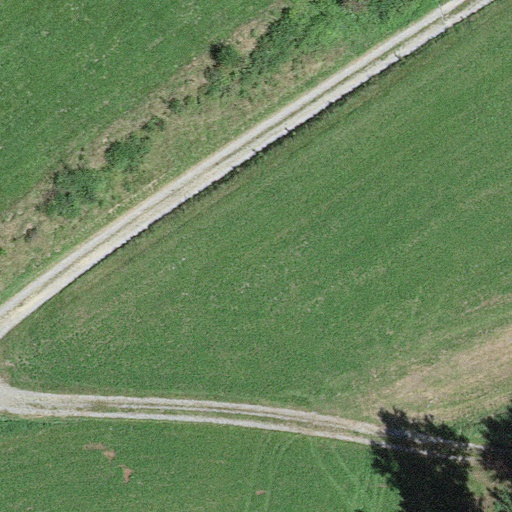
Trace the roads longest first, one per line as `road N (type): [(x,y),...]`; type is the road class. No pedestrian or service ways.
road 1 (track): [(0,329),(486,0)]
road 2 (track): [(511,463),(0,400)]
